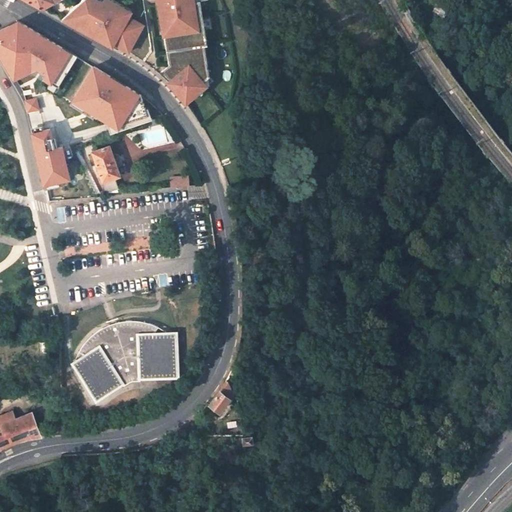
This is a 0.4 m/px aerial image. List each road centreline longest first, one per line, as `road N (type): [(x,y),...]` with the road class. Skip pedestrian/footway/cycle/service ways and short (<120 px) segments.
road 1 (tertiary): [(5,0),(117,60),(171,104),(198,144),(219,200),(230,290),(227,342),(193,406),(137,436),(36,448),(0,462)]
road 2 (track): [(411,0),(389,101),(355,192),(358,377),(331,444),(286,511)]
road 3 (residential): [(0,75),(20,109),(64,299)]
